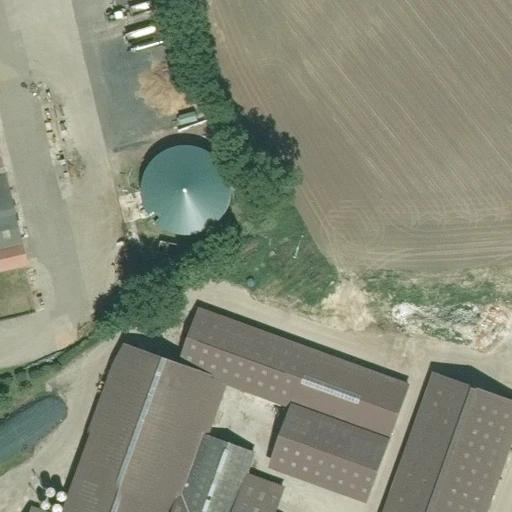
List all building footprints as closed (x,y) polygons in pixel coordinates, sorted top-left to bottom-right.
[(180,151),(168,160),(160,174),(156,189),(159,204),(166,218),(178,229),(192,234),(208,235),(223,230),(235,220),(243,207),(246,192),(244,176),(237,163),(225,152),(211,146),(195,146),(180,151)] [(6,204),(0,205),(0,263),(22,258),(9,203),(6,204)] [(260,443),(204,423),(220,379),(296,406),(298,400),(396,435),(414,383),(195,306),(172,370),(119,351),(61,511),(42,511),(24,505),(21,511),(266,511),(239,502),(260,443)] [(511,402),(427,372),(377,511),(482,511),(511,429),(511,402)] [(298,400),(296,406),(275,464),(372,500),(396,435),(298,400)] [(35,414),(0,432),(0,459),(46,435),(35,414)]
